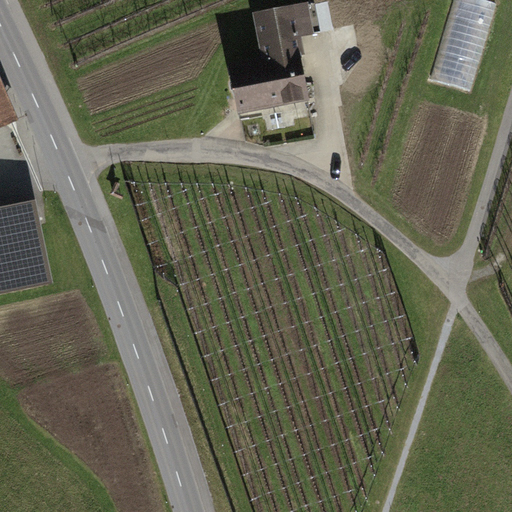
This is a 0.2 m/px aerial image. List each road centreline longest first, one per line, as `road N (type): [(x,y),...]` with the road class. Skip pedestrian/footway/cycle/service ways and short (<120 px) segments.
road 1 (unclassified): [(456,291),(400,238),(284,162),(147,155),(64,166)]
road 2 (tertiary): [(188,511),(64,166)]
road 3 (unclassified): [(511,109),(456,291)]
road 4 (tertiary): [(64,166),(0,24)]
